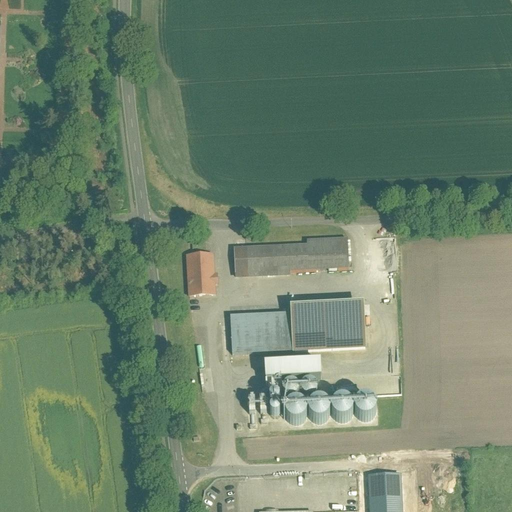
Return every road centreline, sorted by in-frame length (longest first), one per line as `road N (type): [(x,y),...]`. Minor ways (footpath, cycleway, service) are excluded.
road 1 (residential): [(460,213),(468,441),(431,464),(178,477)]
road 2 (unclassified): [(460,213),(145,230)]
road 3 (tertiary): [(145,230),(178,477)]
road 4 (tertiary): [(124,0),(145,230)]
road 5 (unknown): [(217,371),(375,359)]
